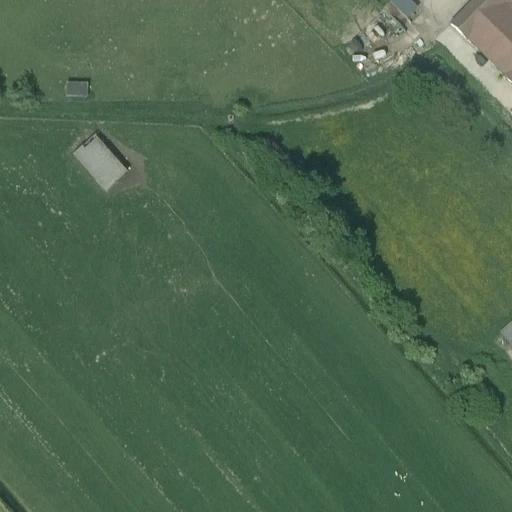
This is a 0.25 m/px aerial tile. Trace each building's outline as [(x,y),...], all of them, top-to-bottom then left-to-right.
[(390,0),(390,1),(409,22),(421,10),(412,0),(390,0)] [(511,17),(502,7),(508,0),(476,0),(450,27),(467,43),(502,78),(511,87),(511,17)] [(71,83),(70,99),(90,99),(90,84),(71,83)] [(98,137),(75,158),(108,195),(132,174),(98,137)] [(511,322),(500,333),(511,346),(511,322)]
